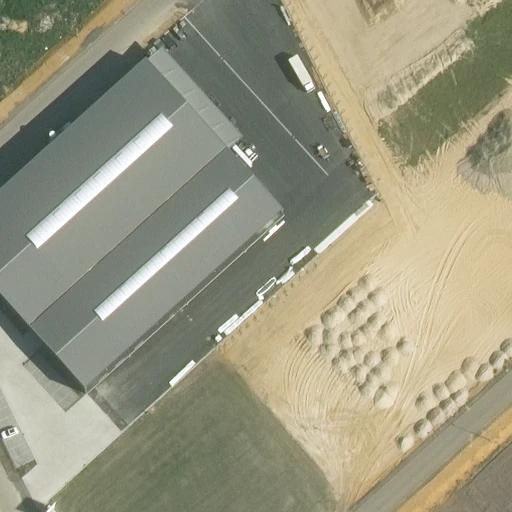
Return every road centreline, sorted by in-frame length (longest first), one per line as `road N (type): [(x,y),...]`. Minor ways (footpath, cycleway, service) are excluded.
road 1 (unclassified): [(0,494),(8,511),(374,511),(511,387)]
road 2 (unclassified): [(164,0),(0,148)]
